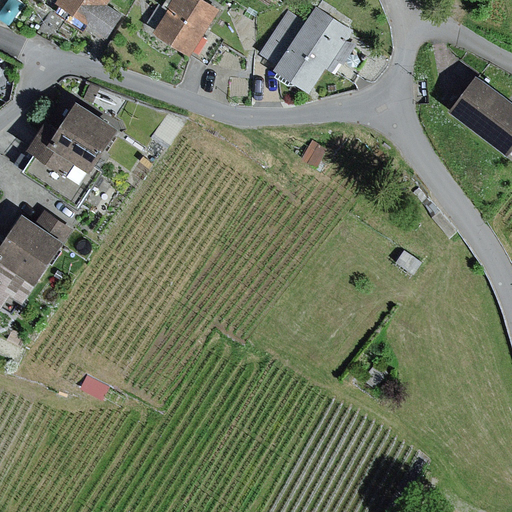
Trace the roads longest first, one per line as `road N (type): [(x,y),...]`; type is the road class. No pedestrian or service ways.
road 1 (residential): [(52,58),(235,116),(385,102)]
road 2 (residential): [(511,297),(490,249),(385,102)]
